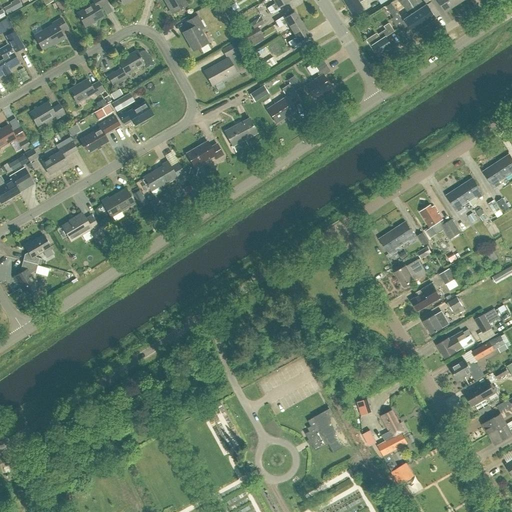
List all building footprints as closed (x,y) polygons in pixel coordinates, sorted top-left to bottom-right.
[(107,2),(105,0),(92,0),(94,3),(77,13),(84,27),(103,16),(98,7),(107,2)] [(163,0),(171,14),(186,5),(183,0),(163,0)] [(288,2),(286,0),(273,0),(276,3),(267,8),(271,15),(280,10),(279,8),(288,2)] [(363,0),(351,0),(346,3),(353,14),(364,7),(360,2),(364,0),(363,0)] [(414,34),(425,26),(407,0),(406,0),(402,3),(411,16),(405,20),(414,34)] [(407,0),(425,26),(436,19),(427,5),(423,8),(417,0),(407,0)] [(457,5),(453,0),(437,0),(446,12),(457,5)] [(407,26),(392,3),(387,6),(394,17),(392,18),(400,30),(407,26)] [(287,23),(292,30),(301,24),(294,12),(285,17),(284,16),(275,21),(279,28),(287,23)] [(203,28),(197,16),(185,22),(189,29),(182,33),(192,51),(207,43),(200,30),(203,28)] [(264,22),(260,16),(250,23),(254,28),(264,22)] [(0,33),(12,27),(6,18),(0,21),(0,33)] [(67,28),(61,18),(52,23),(53,25),(34,36),(42,49),(56,41),(57,43),(64,38),(60,32),(67,28)] [(394,32),(389,23),(383,27),(386,30),(377,35),(376,34),(366,40),(371,47),(372,46),(379,56),(393,47),(386,37),(394,32)] [(301,24),(292,30),(296,37),(288,42),(292,49),(300,44),(300,42),(309,36),(301,24)] [(261,32),(258,27),(244,35),(247,41),(261,32)] [(23,47),(14,32),(6,36),(15,52),(23,47)] [(236,51),(232,44),(221,50),(225,57),(236,51)] [(15,57),(8,45),(0,49),(0,76),(4,74),(4,75),(9,72),(8,69),(18,63),(17,61),(17,60),(16,58),(15,57)] [(147,52),(143,51),(141,51),(137,53),(135,51),(118,61),(122,68),(108,76),(113,86),(127,78),(125,75),(142,65),(144,70),(154,64),(147,52)] [(273,56),(263,63),(267,69),(277,63),(273,56)] [(236,72),(228,58),(204,72),(212,86),(236,72)] [(330,71),(326,66),(316,72),(319,76),(306,84),(315,98),(331,87),(323,76),(330,71)] [(91,86),(87,79),(68,90),(76,103),(94,93),(96,95),(104,91),(98,82),(91,86)] [(298,99),(289,85),(282,89),(287,96),(267,110),(276,123),(295,110),(291,103),(298,99)] [(253,91),(249,93),(254,101),(258,99),(253,91)] [(124,104),(120,98),(112,103),(115,109),(124,104)] [(51,109),(47,102),(29,113),(37,126),(55,116),(56,119),(64,114),(59,105),(51,109)] [(153,115),(145,102),(127,112),(125,110),(117,114),(123,124),(130,119),(134,126),(153,115)] [(97,123),(113,116),(109,108),(93,115),(97,123)] [(120,125),(114,116),(98,126),(100,128),(82,139),(89,152),(107,142),(103,135),(120,125)] [(257,132),(249,118),(224,132),(232,146),(257,132)] [(12,132),(8,125),(0,129),(0,147),(15,139),(23,151),(30,147),(19,128),(12,132)] [(32,149),(40,146),(37,140),(29,143),(32,149)] [(77,150),(72,141),(65,145),(71,154),(77,150)] [(210,147),(206,142),(186,154),(194,167),(213,156),(215,159),(222,155),(216,144),(210,147)] [(63,158),(71,154),(65,145),(58,149),(59,152),(41,162),(49,176),(67,165),(63,158)] [(37,158),(32,150),(25,154),(29,162),(37,158)] [(496,163),(506,177),(511,173),(511,158),(509,154),(496,163)] [(17,168),(18,168),(27,163),(22,155),(13,161),(8,164),(12,171),(17,168)] [(170,167),(167,162),(161,165),(163,167),(143,178),(150,191),(158,187),(176,177),(178,180),(185,176),(177,163),(170,167)] [(499,182),(506,177),(496,163),(483,171),(494,188),(500,184),(499,182)] [(0,202),(1,204),(19,193),(16,189),(31,180),(24,169),(10,177),(11,180),(0,186),(0,202)] [(473,178),(460,186),(469,201),(475,197),(477,199),(484,195),(473,178)] [(463,205),(469,201),(460,186),(446,195),(457,212),(464,207),(463,205)] [(100,200),(103,204),(110,217),(133,203),(125,189),(116,194),(117,196),(109,200),(107,197),(100,200)] [(510,209),(503,198),(496,202),(503,213),(510,209)] [(497,212),(493,202),(488,205),(492,214),(497,212)] [(432,207),(430,205),(420,212),(430,227),(431,227),(435,233),(443,228),(438,222),(443,219),(434,206),(432,207)] [(85,219),(82,213),(73,219),(73,220),(62,227),(71,241),(89,230),(91,233),(99,228),(91,216),(85,219)] [(461,233),(452,219),(441,225),(449,239),(461,233)] [(406,221),(393,230),(402,244),(408,240),(410,243),(417,238),(406,221)] [(396,248),(402,244),(393,230),(379,239),(390,255),(397,251),(396,248)] [(429,242),(423,233),(417,236),(423,245),(429,242)] [(24,255),(23,261),(37,265),(39,259),(35,258),(35,256),(50,247),(43,235),(32,242),(31,240),(23,245),(28,253),(25,255),(24,255)] [(432,253),(428,247),(418,252),(421,259),(432,253)] [(11,251),(9,256),(19,260),(21,255),(11,251)] [(457,259),(454,253),(448,257),(451,263),(457,259)] [(426,273),(418,259),(406,266),(406,265),(395,272),(404,287),(415,280),(414,280),(426,273)] [(35,272),(37,265),(23,261),(21,268),(23,272),(13,278),(18,285),(19,284),(26,295),(38,288),(29,273),(32,271),(35,272)] [(455,279),(450,269),(440,274),(445,284),(455,279)] [(441,297),(433,283),(417,293),(418,296),(412,300),(418,311),(431,303),(431,302),(441,297)] [(465,310),(457,297),(448,302),(456,316),(465,310)] [(499,318),(494,308),(474,319),(482,333),(492,328),(489,323),(499,318)] [(449,324),(442,311),(435,316),(434,315),(423,321),(431,335),(442,328),(449,324)] [(466,337),(463,331),(449,339),(448,338),(437,345),(445,358),(456,352),(456,351),(463,347),(459,341),(466,337)] [(508,349),(501,335),(472,351),(477,360),(498,348),(501,353),(508,349)] [(467,363),(465,360),(451,368),(457,379),(471,372),(476,380),(484,375),(478,364),(474,363),(471,365),(469,362),(467,363)] [(495,392),(489,382),(480,387),(480,386),(466,395),(472,406),(487,397),(495,392)] [(371,411),(368,398),(356,401),(359,414),(371,411)] [(351,446),(328,406),(329,409),(308,421),(311,426),(308,428),(310,431),(306,433),(315,451),(330,443),(335,451),(332,453),(349,444),(350,446),(351,446)] [(400,424),(393,410),(382,416),(393,437),(379,445),(384,455),(407,443),(401,432),(405,430),(402,422),(400,424)] [(483,424),(489,435),(506,425),(503,419),(508,416),(505,411),(483,424)] [(472,421),(477,429),(482,426),(477,418),(472,421)] [(511,428),(510,430),(506,425),(489,435),(495,445),(511,435),(511,428)] [(414,476),(406,463),(391,472),(399,485),(414,476)]
